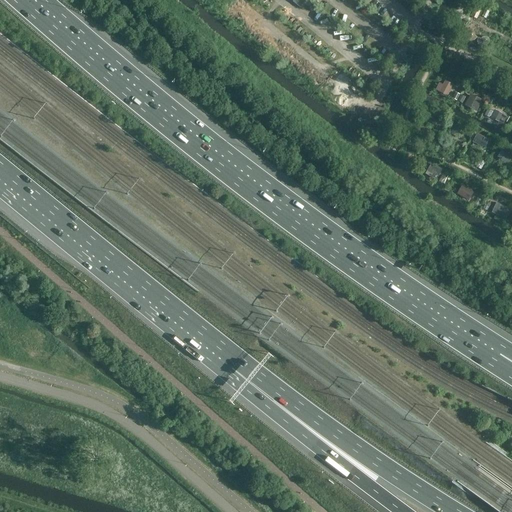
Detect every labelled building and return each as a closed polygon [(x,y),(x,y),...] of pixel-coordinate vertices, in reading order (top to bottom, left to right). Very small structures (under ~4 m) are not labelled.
[(455,88),(444,83),(439,93),(449,99),(455,88)] [(463,102),(465,96),(457,93),(455,98),(463,102)] [(481,102),(471,97),(465,107),(475,113),(481,102)] [(505,116),(495,110),(489,121),(500,126),(505,116)] [(462,128),(455,125),(451,134),(457,137),(462,128)] [(489,140),(477,133),(473,142),(484,148),(489,140)] [(511,156),(511,154),(503,149),(497,160),(507,165),(511,156)] [(440,170),(430,164),(424,174),(434,180),(440,170)] [(473,191),(462,185),(457,195),(467,201),(473,191)] [(507,209),(496,204),(491,214),(501,220),(507,209)]
